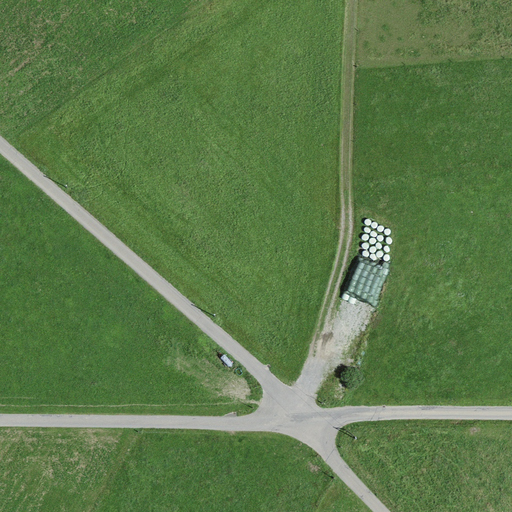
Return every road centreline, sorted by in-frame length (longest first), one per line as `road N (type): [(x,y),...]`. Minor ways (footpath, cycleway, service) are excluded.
road 1 (track): [(0,419),(300,419),(511,408)]
road 2 (track): [(351,0),(345,232),(300,419)]
